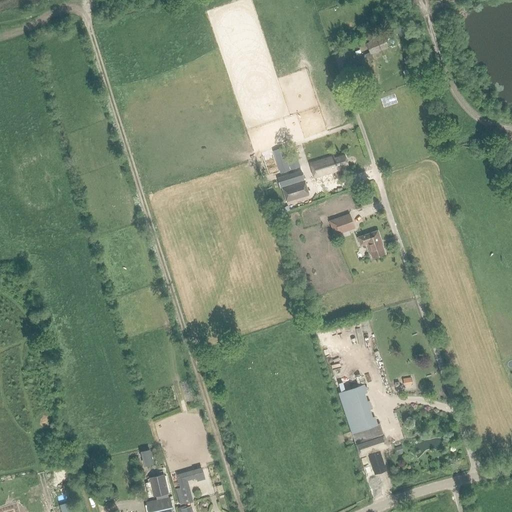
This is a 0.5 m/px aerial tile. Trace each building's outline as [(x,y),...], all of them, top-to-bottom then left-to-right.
[(387,47),(385,41),(383,37),(366,44),(370,53),(371,55),(387,47)] [(370,53),(367,54),(367,52),(351,58),(355,68),(356,67),(357,70),(356,71),(358,77),(362,76),(366,86),(377,82),(374,72),(370,62),(373,60),(371,55),(370,53)] [(344,168),(348,166),(345,155),(334,159),(334,157),(310,164),(314,178),(344,169),(344,168)] [(280,182),(286,202),(309,195),(303,175),(280,182)] [(334,236),(354,228),(349,214),(329,221),(334,236)] [(372,259),(384,254),(380,241),(381,241),(377,231),(357,238),(360,246),(367,244),(372,259)] [(193,395),(188,381),(183,383),(188,397),(193,395)] [(351,433),(354,443),(359,457),(368,454),(374,475),(386,471),(379,451),(387,448),(380,424),(377,425),(351,433)] [(149,478),(153,497),(169,494),(164,474),(149,478)] [(180,505),(185,504),(192,502),(186,481),(178,484),(180,488),(175,490),(180,505)] [(173,511),(170,497),(146,502),(148,511),(173,511)]
